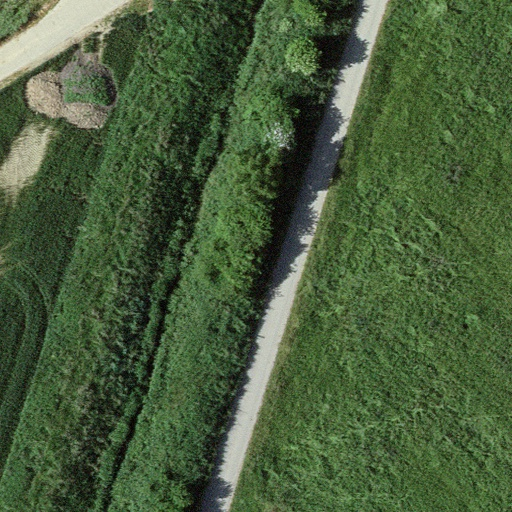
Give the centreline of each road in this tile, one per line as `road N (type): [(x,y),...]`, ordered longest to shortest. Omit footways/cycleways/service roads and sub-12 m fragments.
road 1 (track): [(206,511),(364,0)]
road 2 (track): [(0,64),(103,0)]
